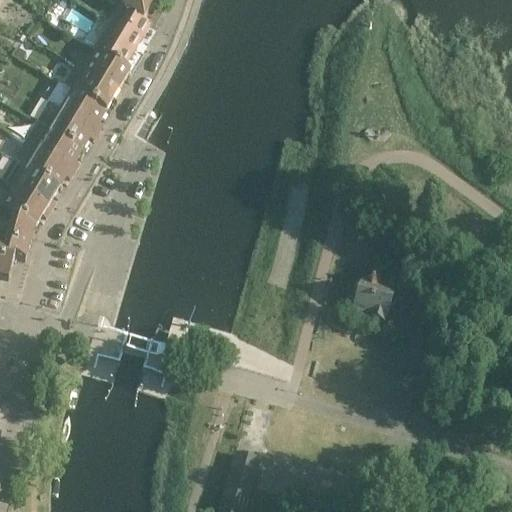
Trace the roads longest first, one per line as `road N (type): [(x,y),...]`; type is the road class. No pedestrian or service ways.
road 1 (residential): [(27,315),(54,226),(176,0)]
road 2 (residential): [(405,431),(368,488),(263,458)]
road 3 (residential): [(0,472),(42,321),(27,315)]
road 4 (residential): [(288,395),(405,431)]
